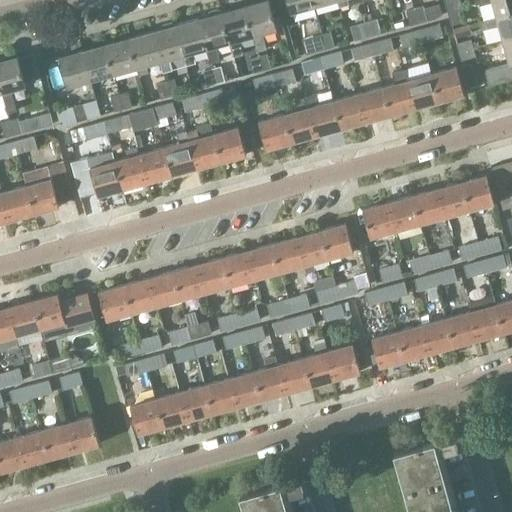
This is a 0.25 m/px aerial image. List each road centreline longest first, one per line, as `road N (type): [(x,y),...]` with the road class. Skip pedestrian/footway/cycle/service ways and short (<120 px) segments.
road 1 (residential): [(0,266),(511,124)]
road 2 (residential): [(303,431),(458,388)]
road 3 (residential): [(150,473),(303,431)]
road 4 (residential): [(11,511),(150,473)]
road 5 (residential): [(492,511),(458,388)]
